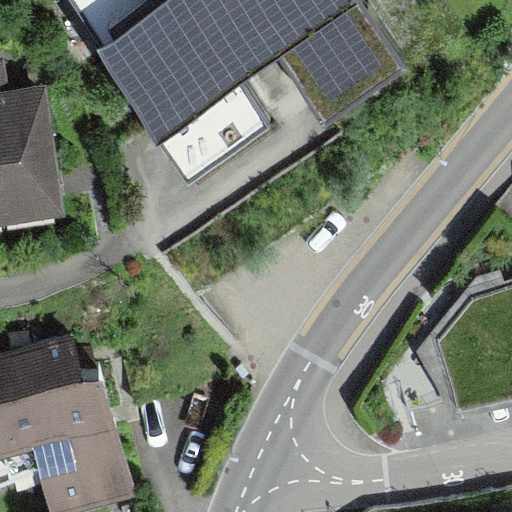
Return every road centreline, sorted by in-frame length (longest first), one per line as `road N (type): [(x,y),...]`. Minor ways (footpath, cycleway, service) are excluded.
road 1 (residential): [(240,503),(313,360),(511,110)]
road 2 (residential): [(240,503),(511,453)]
